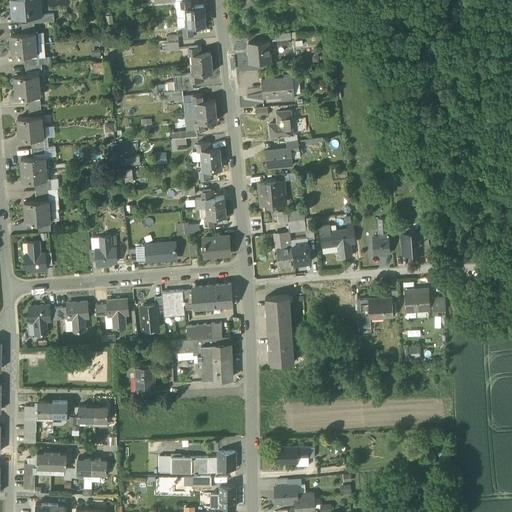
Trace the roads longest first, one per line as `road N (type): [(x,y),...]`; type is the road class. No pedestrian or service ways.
road 1 (residential): [(245,267),(217,0)]
road 2 (residential): [(9,289),(245,267)]
road 3 (residential): [(252,511),(246,283)]
road 4 (residential): [(439,267),(246,283)]
road 5 (residential): [(13,328),(8,511)]
